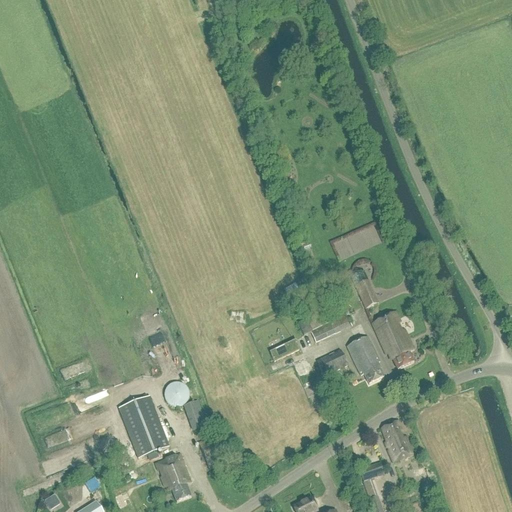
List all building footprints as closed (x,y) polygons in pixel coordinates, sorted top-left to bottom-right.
[(351,280),(366,311),(379,305),(364,274),(351,280)] [(298,325),(303,337),(310,334),(315,345),(335,337),(351,329),(347,318),(349,317),(347,314),(345,314),(343,311),(326,317),(325,313),(298,325)] [(391,355),(399,372),(415,365),(414,361),(419,359),(397,314),(373,325),(388,357),(391,355)] [(366,376),(371,386),(386,379),(379,365),(381,364),(370,339),(348,349),(362,378),(366,376)] [(295,343),(269,355),(274,364),(299,352),(295,343)] [(317,364),(323,379),(348,368),(340,352),(317,364)] [(304,362),(292,367),(296,375),(308,370),(304,362)] [(176,410),(179,410),(183,409),(187,406),(189,402),(190,398),(189,393),(185,389),(181,386),(173,386),(169,388),(165,392),(164,396),(165,402),(167,407),(172,409),(176,410)] [(119,413),(138,463),(169,451),(150,401),(119,413)] [(207,432),(199,407),(184,412),(192,437),(207,432)] [(385,445),(394,465),(413,457),(407,438),(404,440),(399,434),(401,433),(397,423),(381,431),(387,444),(385,445)] [(209,441),(198,445),(209,472),(220,467),(209,441)] [(174,492),(178,504),(193,499),(186,480),(190,478),(180,449),(155,459),(168,494),(174,492)] [(81,454),(64,458),(66,466),(83,462),(81,454)] [(360,472),(364,484),(379,479),(375,467),(360,472)] [(240,476),(244,482),(248,479),(244,473),(240,476)] [(318,511),(313,500),(295,509),(296,511),(318,511)]
